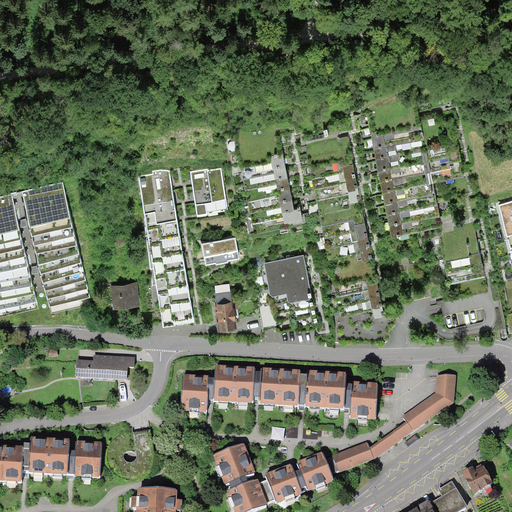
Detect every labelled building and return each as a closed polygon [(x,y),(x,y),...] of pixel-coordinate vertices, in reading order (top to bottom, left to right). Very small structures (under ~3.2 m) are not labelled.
[(64,90),(55,92),(57,99),(66,97),(64,90)] [(418,121),(366,132),(390,238),(444,226),(435,182),(469,175),(450,92),(414,100),(418,121)] [(301,137),(342,319),(387,309),(346,127),(301,137)] [(279,137),(236,145),(253,234),(306,224),(302,205),(293,207),(279,137)] [(221,169),(191,174),(197,215),(228,210),(221,169)] [(153,174),(140,176),(163,327),(194,322),(170,171),(162,170),(153,170),(153,174)] [(62,182),(23,191),(52,313),(92,304),(62,182)] [(12,193),(0,195),(0,315),(38,307),(12,193)] [(511,202),(497,207),(511,266),(511,202)] [(477,228),(442,236),(453,280),(440,284),(444,302),(492,290),(477,228)] [(236,238),(202,244),(206,265),(216,263),(217,265),(227,263),(227,261),(240,259),(236,238)] [(304,256),(264,264),(269,292),(258,294),(265,330),(277,327),(278,332),(297,328),(298,333),(319,329),(304,256)] [(138,283),(112,285),(114,307),(141,305),(138,283)] [(216,303),(215,303),(218,332),(237,330),(234,301),(232,302),(231,292),(215,293),(216,303)] [(127,380),(128,367),(135,367),(135,357),(93,354),(93,360),(76,359),(75,376),(127,380)] [(184,374),(182,411),(207,413),(207,403),(350,411),(350,418),(377,420),(379,383),(346,382),(347,373),(216,366),(215,376),(184,374)] [(407,422),(370,448),(374,460),(414,432),(454,403),(456,376),(436,377),(436,393),(403,417),(407,422)] [(99,478),(101,442),(32,439),(32,447),(0,445),(0,484),(22,485),(22,475),(99,478)] [(340,473),(374,460),(370,448),(368,443),(333,456),(340,472),(340,473)] [(234,511),(248,511),(276,501),(267,480),(260,483),(258,479),(249,483),(248,480),(246,476),(256,472),(244,444),(213,456),(225,485),(229,484),(231,490),(227,492),(234,511)] [(484,447),(476,454),(479,458),(487,451),(484,447)] [(265,475),(267,480),(276,501),(277,504),(302,494),(300,489),(308,486),(309,491),(333,481),(331,475),(340,472),(333,456),(324,460),(321,454),(298,463),(301,471),(297,472),(294,474),(290,465),(265,475)] [(482,464),(463,473),(473,495),(493,486),(482,464)] [(455,511),(467,506),(452,479),(436,488),(441,497),(430,503),(429,501),(410,511),(455,511)] [(173,490),(135,488),(135,498),(130,499),(128,510),(134,510),(133,511),(172,511),(178,511),(178,501),(173,502),(173,490)]
